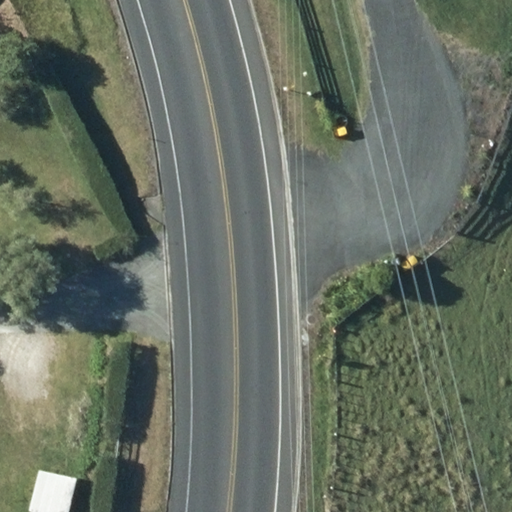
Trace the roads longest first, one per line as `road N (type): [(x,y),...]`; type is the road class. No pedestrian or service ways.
road 1 (secondary): [(108,0),(123,52),(156,384),(144,511)]
road 2 (unknown): [(149,316),(337,202),(364,151),(374,77),(372,0)]
